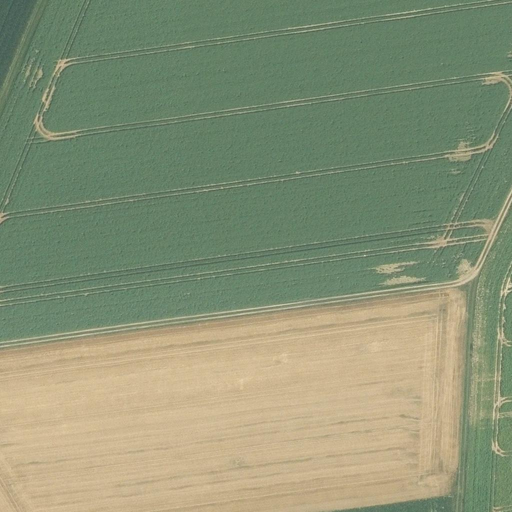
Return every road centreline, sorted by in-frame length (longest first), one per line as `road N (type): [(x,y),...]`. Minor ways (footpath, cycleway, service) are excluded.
road 1 (track): [(511,192),(470,282),(0,346)]
road 2 (track): [(459,511),(470,282)]
